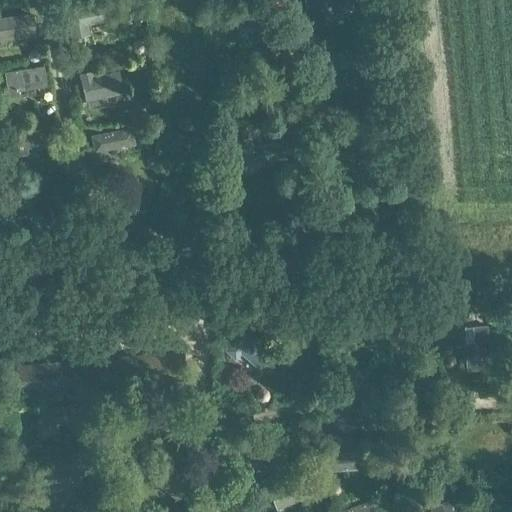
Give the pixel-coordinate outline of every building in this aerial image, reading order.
[(303,0),(305,8),(314,6),(316,15),(333,11),(333,13),(352,10),(350,0),(303,0)] [(107,4),(64,12),(69,39),(87,36),(86,26),(110,22),(107,4)] [(31,14),(0,18),(0,42),(34,38),(31,14)] [(364,45),(322,54),(326,72),(368,62),(364,45)] [(41,66),(2,73),(5,98),(16,96),(15,90),(20,89),(20,92),(45,87),(41,66)] [(85,101),(103,97),(119,94),(123,92),(118,70),(92,76),(91,70),(78,73),(85,101)] [(53,126),(13,132),(17,156),(27,154),(26,148),(31,147),(31,143),(55,140),(53,126)] [(93,152),(134,144),(131,127),(90,135),(93,152)] [(250,137),(234,140),(235,148),(234,149),(237,166),(262,162),(262,165),(271,163),(271,160),(285,158),(282,140),(252,145),(250,137)] [(369,147),(322,161),(328,179),(375,164),(369,147)] [(372,225),(384,217),(362,185),(343,198),(350,208),(357,203),(372,225)] [(175,277),(153,277),(153,299),(175,299),(175,277)] [(398,293),(386,338),(403,343),(416,297),(398,293)] [(344,314),(332,314),(334,342),(359,341),(358,313),(349,313),(349,311),(344,311),(344,314)] [(313,316),(285,317),(287,347),(315,345),(313,316)] [(474,355),(464,356),(466,371),(490,368),(486,325),(472,326),(474,355)] [(242,330),(224,350),(234,360),(241,353),(260,371),(272,358),(242,330)] [(183,351),(15,366),(17,395),(186,381),(183,351)] [(157,398),(142,416),(172,440),(187,423),(157,398)] [(329,403),(325,420),(367,429),(370,412),(329,403)] [(78,404),(36,408),(38,435),(58,433),(57,424),(79,422),(78,404)] [(264,439),(227,446),(233,478),(251,475),(248,459),(267,456),(264,439)] [(367,451),(325,453),(326,471),(369,469),(367,451)] [(160,457),(146,475),(156,483),(155,485),(169,496),(171,494),(178,499),(191,482),(160,457)] [(80,462),(39,466),(41,489),(82,485),(80,462)] [(304,473),(267,488),(276,510),(312,495),(304,473)] [(455,511),(450,498),(429,507),(430,511),(455,511)] [(376,511),(371,499),(337,511),(376,511)]
